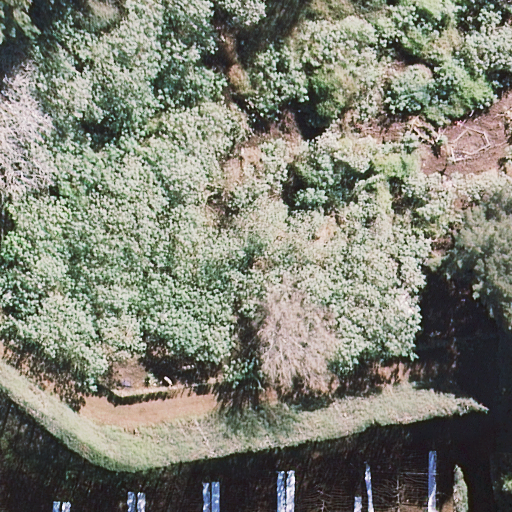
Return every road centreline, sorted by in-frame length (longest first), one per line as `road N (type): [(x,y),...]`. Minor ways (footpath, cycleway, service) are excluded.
road 1 (track): [(0,348),(115,411),(441,361),(470,376),(480,415),(482,511)]
road 2 (track): [(453,511),(449,449),(416,427),(138,484),(53,470),(0,419)]
